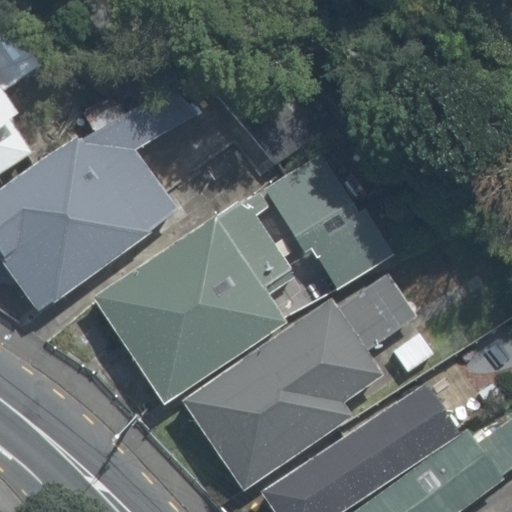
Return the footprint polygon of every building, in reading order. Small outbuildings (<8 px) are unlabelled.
[(0,77),(23,63),(0,26),(0,154),(28,137),(0,93),(0,77)] [(167,123),(142,87),(0,182),(0,247),(38,304),(180,208),(137,144),(167,123)] [(290,266),(241,189),(88,285),(158,396),(283,318),(261,284),(290,266)] [(417,311),(387,263),(181,393),(237,480),(353,406),(343,392),(386,365),(370,341),(417,311)] [(318,511),(455,418),(424,373),(262,485),(280,511),(318,511)] [(432,511),(504,461),(471,415),(335,511),(432,511)]
